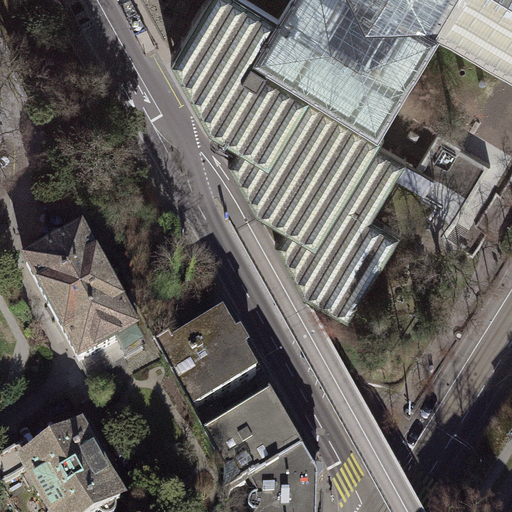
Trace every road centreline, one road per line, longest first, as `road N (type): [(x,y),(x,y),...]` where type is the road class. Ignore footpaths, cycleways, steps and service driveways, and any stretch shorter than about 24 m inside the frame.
road 1 (tertiary): [(94,0),(365,508)]
road 2 (primary): [(511,276),(365,508)]
road 3 (primary): [(407,511),(511,346)]
